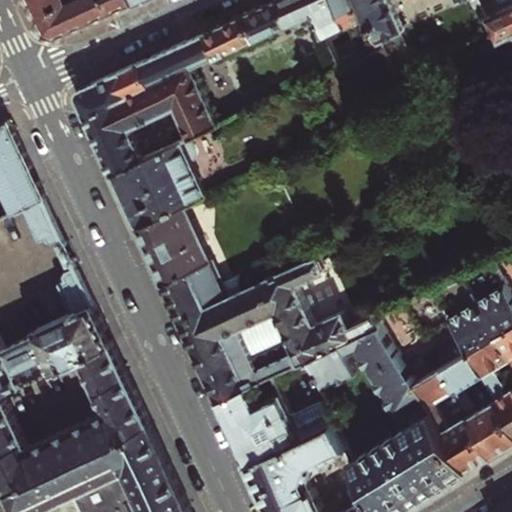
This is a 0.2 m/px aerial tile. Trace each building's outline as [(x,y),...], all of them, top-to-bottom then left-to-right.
[(125,2),(129,0),(36,0),(43,13),(50,28),(61,31),(125,2)] [(248,10),(258,33),(290,18),(281,0),(271,0),(265,3),(248,10)] [(281,0),(290,18),(316,7),(340,62),(363,51),(358,40),(340,47),(332,28),(349,20),(340,0),(281,0)] [(340,0),(349,20),(358,40),(363,51),(384,41),(383,39),(366,0),(340,0)] [(366,0),(383,39),(408,27),(395,0),(366,0)] [(511,0),(489,0),(494,9),(511,0)] [(511,0),(494,9),(505,33),(511,29),(511,0)] [(228,20),(208,29),(218,52),(258,33),(248,10),(228,20)] [(83,86),(80,94),(82,98),(99,135),(109,156),(139,143),(131,126),(144,120),(178,105),(191,134),(192,134),(219,121),(194,63),(218,52),(208,29),(151,55),(83,86)] [(418,116),(409,97),(397,103),(405,122),(418,116)] [(12,117),(0,122),(0,179),(12,204),(15,212),(29,205),(49,196),(46,189),(12,117)] [(139,143),(109,156),(116,171),(158,151),(144,120),(131,126),(139,143)] [(191,134),(158,151),(116,171),(126,193),(135,213),(204,181),(193,157),(196,155),(197,153),(198,150),(197,148),(197,146),(192,134),(191,134)] [(204,181),(135,213),(142,227),(191,203),(210,194),(204,181)] [(71,242),(49,196),(29,205),(44,237),(51,234),(52,238),(56,239),(59,237),(60,241),(71,242)] [(156,259),(167,281),(196,267),(212,302),(231,292),(191,203),(142,227),(156,259)] [(207,367),(221,397),(249,384),(264,376),(274,372),(310,354),(383,320),(379,311),(352,323),(346,309),(317,322),(298,280),(326,267),(320,252),(231,292),(212,302),(196,267),(167,281),(175,300),(207,367)] [(98,301),(76,254),(69,261),(71,265),(69,266),(67,273),(69,276),(63,278),(77,311),(98,301)] [(502,331),(511,325),(511,283),(497,258),(445,281),(437,285),(466,335),(462,337),(467,345),(471,343),(474,348),(476,346),(502,331)] [(98,301),(77,311),(41,327),(28,334),(26,336),(25,340),(25,351),(24,356),(23,358),(21,362),(49,349),(50,353),(109,325),(102,309),(98,301)] [(400,413),(407,409),(414,422),(356,454),(375,491),(386,511),(395,511),(424,495),(471,466),(420,379),(383,320),(310,354),(325,388),(374,366),(400,413)] [(109,325),(50,353),(57,367),(86,354),(116,340),(109,325)] [(511,325),(502,331),(511,348),(511,325)] [(511,348),(502,331),(476,346),(511,407),(511,348)] [(101,387),(132,373),(116,340),(86,354),(101,387)] [(7,344),(0,346),(0,393),(8,390),(23,382),(7,344)] [(491,402),(476,411),(499,450),(511,442),(511,407),(476,346),(474,348),(448,363),(463,388),(483,376),(490,387),(484,391),(491,402)] [(420,379),(471,466),(488,457),(499,450),(476,411),(463,388),(448,363),(420,379)] [(279,382),(274,372),(264,376),(269,387),(279,382)] [(107,400),(138,386),(135,379),(132,373),(101,387),(107,400)] [(230,417),(250,460),(304,434),(283,391),(258,403),(249,384),(221,397),(225,406),(230,417)] [(8,390),(0,393),(0,458),(13,485),(154,419),(138,386),(107,400),(110,407),(32,443),(8,390)] [(386,511),(375,491),(340,511),(320,511),(300,470),(351,445),(337,418),(304,434),(250,460),(257,475),(274,511),(386,511)] [(196,511),(180,477),(154,419),(13,485),(24,511),(28,511),(80,488),(91,511),(196,511)]
